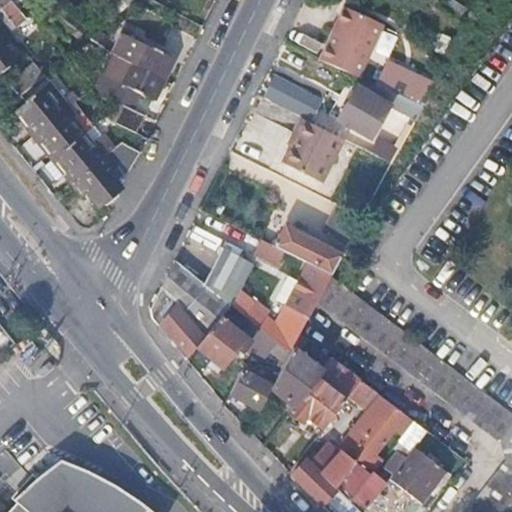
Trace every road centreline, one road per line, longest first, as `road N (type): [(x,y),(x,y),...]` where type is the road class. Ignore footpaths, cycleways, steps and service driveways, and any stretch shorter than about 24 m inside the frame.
road 1 (tertiary): [(99,295),(146,229),(261,0)]
road 2 (primary): [(285,511),(99,295)]
road 3 (primary): [(74,320),(169,437),(247,511)]
road 4 (primary): [(99,295),(0,171)]
